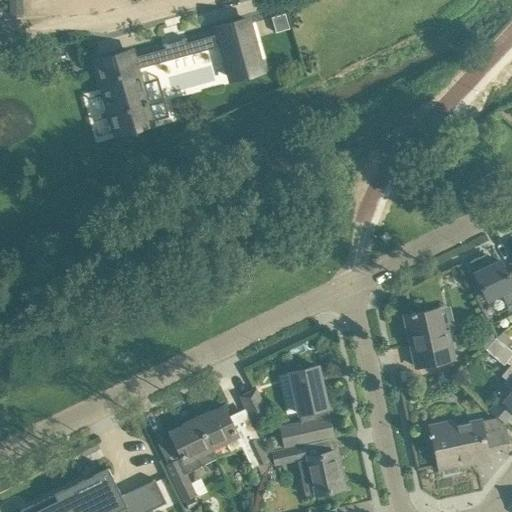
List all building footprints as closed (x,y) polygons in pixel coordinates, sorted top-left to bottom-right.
[(285,13),(271,17),(275,32),(289,28),(285,13)] [(131,51),(96,61),(104,91),(115,131),(151,121),(146,105),(148,104),(147,100),(145,101),(140,81),(136,68),(221,45),(229,78),(262,68),(248,19),(216,28),(218,33),(185,41),(185,40),(186,39),(186,38),(162,45),(163,46),(165,45),(165,47),(133,56),(131,51)] [(511,267),(505,271),(500,261),(475,272),(487,299),(502,292),(507,304),(511,301),(511,267)] [(410,314),(405,315),(409,334),(413,334),(419,363),(415,364),(416,366),(453,357),(447,330),(443,331),(440,316),(438,308),(415,313),(415,312),(410,313),(410,314)] [(485,348),(494,338),(489,328),(478,334),(485,348)] [(485,348),(503,364),(511,354),(511,349),(495,337),(494,338),(485,348)] [(315,380),(320,379),(317,365),(290,371),(301,422),(281,427),(285,445),(332,435),(326,405),(321,406),(315,380)] [(501,397),(491,409),(504,421),(511,412),(511,365),(502,376),(505,379),(511,384),(511,387),(503,398),(501,397)] [(267,411),(264,406),(256,388),(240,396),(251,419),(267,411)] [(268,459),(263,448),(258,436),(248,441),(241,426),(234,430),(223,406),(210,411),(210,410),(196,417),(210,447),(224,440),(230,451),(241,445),(248,460),(249,460),(252,467),(257,465),(261,474),(266,472),(268,464),(268,459)] [(216,458),(210,447),(196,417),(182,424),(182,425),(170,431),(182,456),(166,464),(175,482),(184,500),(189,511),(198,506),(193,495),(195,495),(185,473),(216,458)] [(479,420),(427,432),(428,435),(432,434),(439,464),(440,463),(442,475),(458,471),(456,460),(470,457),(471,461),(488,458),(479,420)] [(305,445),(274,452),(276,463),(298,459),(305,495),(344,487),(341,472),(337,473),(332,451),(308,456),(305,445)] [(85,480),(20,511),(115,511),(124,508),(126,511),(146,511),(165,503),(154,480),(121,496),(108,469),(92,476),(94,480),(87,483),(85,480)]
